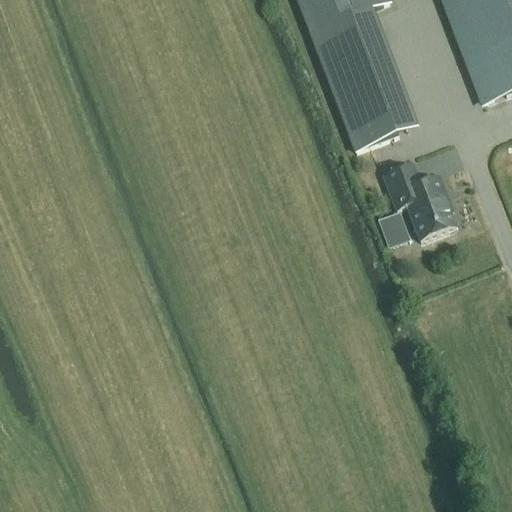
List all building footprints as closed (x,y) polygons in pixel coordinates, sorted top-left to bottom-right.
[(295,0),(356,157),(398,141),(352,20),(389,6),(386,0),(295,0)] [(511,0),(441,0),(483,108),(511,96),(511,0)] [(383,181),(396,215),(407,211),(420,246),(456,232),(450,218),(453,217),(440,182),(420,189),(413,170),(383,181)] [(312,230),(296,187),(281,193),(296,236),(312,230)] [(358,352),(343,356),(346,367),(361,363),(358,352)] [(372,439),(391,432),(371,377),(352,384),(372,439)] [(403,449),(382,451),(388,502),(409,500),(403,449)]
